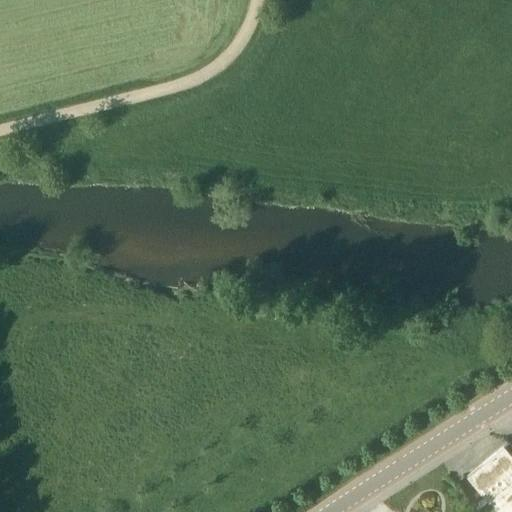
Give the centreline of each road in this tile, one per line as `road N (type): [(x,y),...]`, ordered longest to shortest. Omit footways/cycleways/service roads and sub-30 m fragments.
road 1 (unclassified): [(0,135),(163,94),(244,40),(259,0)]
road 2 (tertiary): [(334,511),(511,396)]
